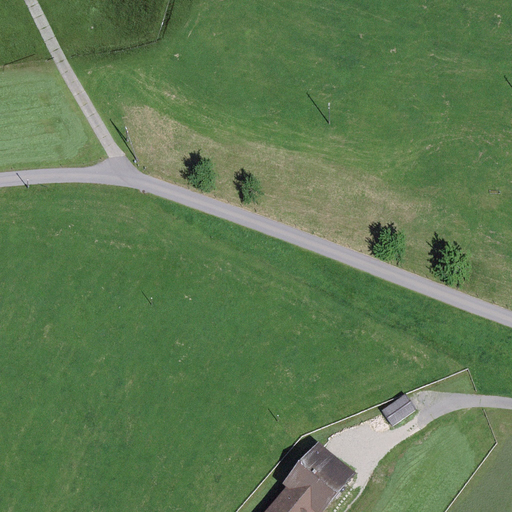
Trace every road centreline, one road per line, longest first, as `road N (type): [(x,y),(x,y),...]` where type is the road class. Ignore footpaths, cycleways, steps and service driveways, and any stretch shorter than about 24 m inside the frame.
road 1 (track): [(511,320),(127,178),(0,182)]
road 2 (track): [(30,0),(127,178)]
